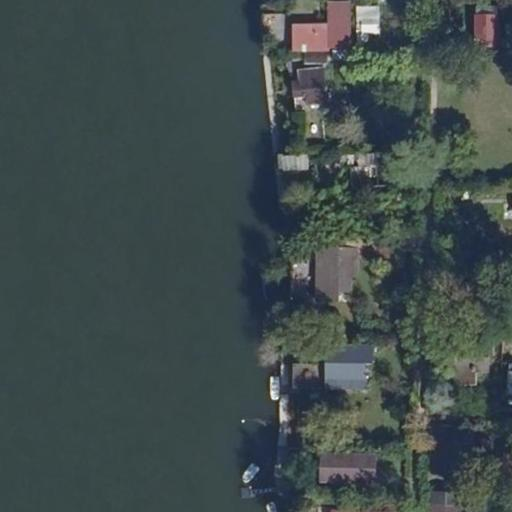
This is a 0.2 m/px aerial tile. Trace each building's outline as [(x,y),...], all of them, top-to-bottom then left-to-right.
[(378,9),(360,8),(360,38),(378,38),(378,9)] [(495,20),(481,19),(481,45),(494,45),(495,20)] [(326,35),(302,34),(303,42),(326,43),(326,35)] [(304,75),(296,75),(295,90),(308,90),(308,96),(328,97),(329,78),(304,77),(304,75)] [(308,155),(279,157),(279,172),(309,171),(308,155)] [(388,186),(389,166),(368,165),(366,185),(388,186)] [(351,296),(352,254),(319,253),(318,296),(351,296)] [(360,353),(360,345),(339,346),(338,360),(334,360),(333,369),(337,369),(337,379),(358,380),(359,364),(372,364),(373,354),(360,353)] [(472,375),(459,375),(458,391),(472,392),(472,375)] [(511,458),(506,457),(503,482),(511,481),(511,458)] [(344,460),(331,460),(330,481),(344,482),(345,477),(358,477),(358,464),(344,463),(344,460)]
